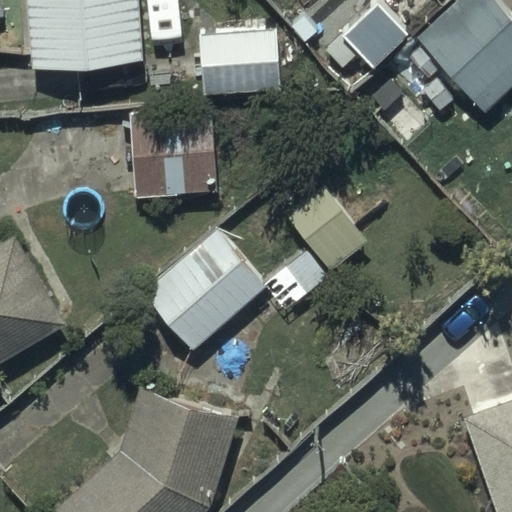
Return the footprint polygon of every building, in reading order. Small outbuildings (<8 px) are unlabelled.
[(139,0),(25,0),(28,54),(142,47),(139,0)] [(409,17),(390,0),(363,0),(326,40),(343,56),(358,40),(373,55),(409,17)] [(511,7),(505,0),(445,0),(416,27),(484,101),(511,75),(511,7)] [(276,18),(200,21),(202,81),(278,79),(276,18)] [(128,97),(134,184),(216,178),(210,92),(128,97)] [(263,276),(215,218),(142,279),(193,339),(264,279),(283,302),(368,231),(322,176),(287,205),(312,235),(263,276)] [(0,346),(63,313),(13,220),(0,227),(0,346)] [(137,376),(119,434),(36,509),(37,511),(189,511),(207,496),(234,404),(137,376)] [(511,511),(511,387),(464,403),(501,511),(511,511)]
